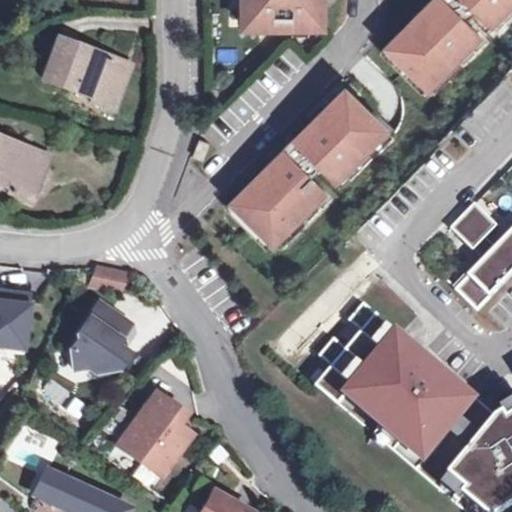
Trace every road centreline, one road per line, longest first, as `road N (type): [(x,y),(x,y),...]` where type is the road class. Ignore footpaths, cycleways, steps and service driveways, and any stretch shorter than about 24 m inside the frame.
road 1 (residential): [(140,228),(166,231),(229,169),(364,18),(364,0)]
road 2 (residential): [(511,342),(488,349),(393,255),(511,132)]
road 3 (residential): [(130,238),(150,253),(305,511)]
road 4 (residential): [(140,228),(176,87),(172,0)]
road 5 (residential): [(130,238),(66,253),(0,242)]
